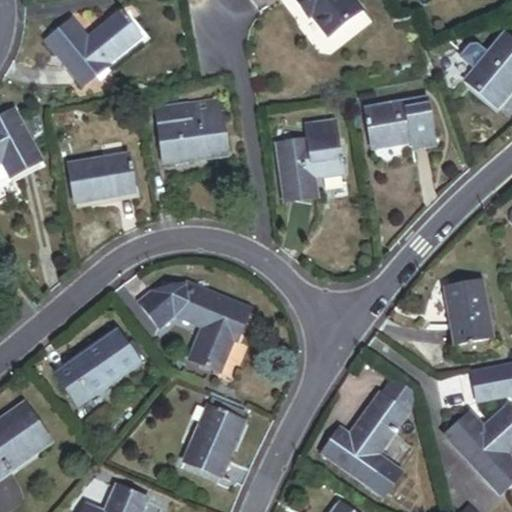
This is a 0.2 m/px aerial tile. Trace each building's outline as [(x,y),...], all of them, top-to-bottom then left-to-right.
[(363,0),(300,0),(307,8),(309,6),(315,13),(332,34),(368,6),(363,0)] [(313,15),(315,13),(309,6),(307,8),(313,15)] [(108,60),(107,58),(140,33),(130,19),(132,17),(125,7),(88,33),(74,13),(48,32),(82,79),(108,60)] [(110,63),(150,34),(136,14),(132,17),(130,19),(140,33),(107,58),(108,60),(110,63)] [(509,82),(511,84),(511,31),(505,26),(486,51),(474,41),(468,42),(458,53),(474,65),(466,75),(495,99),(509,82)] [(411,137),(432,133),(426,94),(367,104),(374,143),(411,137)] [(195,152),(229,147),(224,111),(220,112),(218,97),(163,105),(165,119),(161,120),(167,162),(196,158),(195,152)] [(0,177),(38,156),(12,107),(0,113),(0,177)] [(315,171),(345,167),(338,117),(307,122),(309,136),(279,140),(288,197),(318,192),(315,171)] [(413,146),(434,143),(432,133),(411,137),(413,146)] [(195,152),(196,158),(230,153),(229,147),(195,152)] [(135,191),(134,183),(128,152),(109,155),(109,153),(88,157),(88,159),(70,162),(76,201),(135,191)] [(76,201),(77,207),(136,196),(135,191),(76,201)] [(456,340),(492,333),(481,275),(445,282),(456,340)] [(234,340),(237,341),(250,311),(188,282),(153,290),(136,304),(157,328),(174,314),(202,327),(189,358),(220,373),(234,340)] [(56,372),(78,404),(137,363),(114,331),(56,372)] [(511,357),(476,364),(482,399),(511,393),(511,357)] [(395,466),(374,449),(418,392),(392,372),(379,389),(377,387),(346,427),(337,420),(318,445),(376,491),(395,466)] [(185,460),(224,476),(247,421),(246,421),(220,410),(224,400),(213,395),(185,460)] [(246,421),(250,411),(224,400),(220,410),(246,421)] [(0,470),(8,465),(10,469),(53,438),(26,401),(0,419),(0,470)] [(511,477),(511,472),(498,456),(511,443),(511,407),(507,402),(483,423),(469,408),(436,437),(489,498),(511,477)] [(142,511),(149,495),(118,482),(106,510),(88,502),(84,511),(142,511)] [(359,511),(340,499),(331,511),(359,511)]
